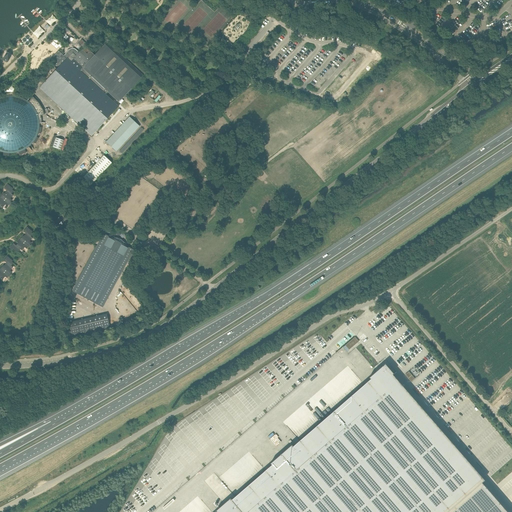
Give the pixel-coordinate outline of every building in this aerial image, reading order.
[(137,11),(144,3),(139,0),(133,0),(134,0),(133,0),(127,0),(123,5),(131,12),(134,8),(137,11)] [(40,88),(92,136),(93,134),(119,107),(106,95),(108,92),(119,102),(143,75),(107,42),(103,47),(95,55),(90,51),(87,54),(82,49),(79,52),(76,49),(74,48),(72,48),(70,49),(64,55),(59,50),(57,52),(51,58),(51,59),(51,60),(51,61),(57,66),(57,65),(59,67),(44,84),(40,88)] [(7,62),(13,54),(8,51),(2,58),(7,62)] [(0,151),(1,151),(1,152),(2,152),(3,152),(3,155),(9,156),(10,153),(11,153),(12,153),(13,153),(14,153),(15,153),(16,153),(17,152),(18,152),(19,152),(20,155),(26,152),(25,149),(26,149),(27,148),(28,147),(29,147),(29,146),(30,146),(30,145),(31,145),(31,144),(32,144),(32,143),(33,143),(33,142),(35,144),(39,138),(37,137),(37,136),(37,135),(38,134),(38,133),(41,134),(42,127),(39,127),(39,126),(40,125),(40,124),(40,123),(42,123),(42,122),(42,119),(41,116),(44,114),(43,110),(43,109),(39,103),(33,96),(29,102),(28,101),(27,100),(26,100),(28,97),(22,94),(20,97),(19,96),(18,96),(17,96),(16,96),(16,95),(15,95),(14,95),(13,95),(13,92),(11,92),(9,92),(6,93),(6,95),(5,95),(5,96),(4,96),(3,96),(2,96),(1,97),(0,97),(0,96),(0,151)] [(115,151),(139,125),(131,118),(107,143),(115,151)] [(122,154),(144,130),(141,128),(120,151),(122,154)] [(56,136),(53,147),(64,150),(67,140),(56,136)] [(92,184),(109,166),(112,162),(104,155),(84,177),(92,184)] [(1,196),(10,203),(11,202),(12,200),(11,198),(14,195),(13,194),(12,195),(11,194),(14,191),(12,189),(13,188),(8,184),(4,188),(7,190),(4,193),(1,196)] [(0,207),(1,206),(3,208),(6,204),(7,206),(9,204),(10,204),(10,203),(1,196),(0,197),(0,207)] [(21,239),(30,246),(31,245),(30,244),(32,243),(30,241),(33,238),(32,237),(31,238),(30,237),(33,234),(32,232),(33,231),(27,227),(24,231),(27,233),(24,236),(23,236),(21,239)] [(134,250),(128,247),(124,244),(125,243),(124,242),(122,240),(121,239),(119,239),(118,238),(116,237),(114,237),(114,239),(104,233),(72,291),(103,307),(134,250)] [(30,246),(21,239),(18,241),(19,242),(16,245),(14,243),(10,247),(16,251),(18,252),(21,249),(22,251),(25,247),(27,248),(28,247),(29,247),(30,246)] [(1,268),(10,275),(11,274),(12,272),(10,271),(13,267),(12,266),(12,267),(11,266),(14,263),(12,262),(13,261),(8,256),(4,260),(7,262),(4,265),(3,265),(1,268)] [(10,275),(1,268),(0,269),(0,279),(1,278),(3,280),(5,276),(7,278),(9,276),(9,277),(10,275)] [(110,328),(107,314),(67,323),(71,337),(110,328)] [(507,511),(482,482),(484,480),(483,479),(393,374),(393,373),(392,373),(385,365),(371,378),(370,377),(369,377),(370,378),(293,446),(292,445),(291,445),(292,446),(291,447),(272,463),(271,462),(270,463),(271,464),(231,500),(217,511),(507,511)] [(411,381),(415,378),(409,371),(406,374),(411,381)]
